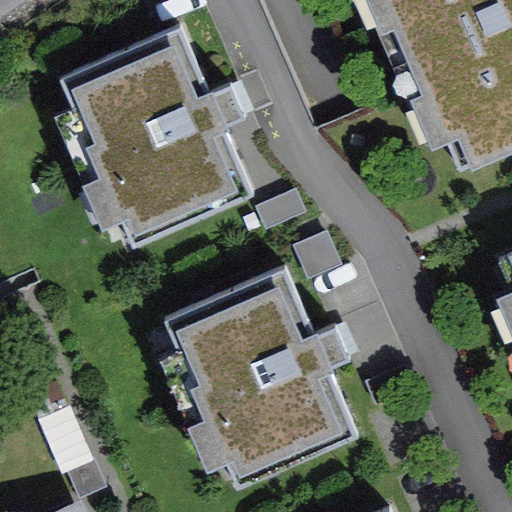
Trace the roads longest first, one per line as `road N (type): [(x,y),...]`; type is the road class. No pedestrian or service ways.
road 1 (residential): [(233,0),(287,127),(389,255),(498,511)]
road 2 (unknown): [(389,255),(511,194)]
